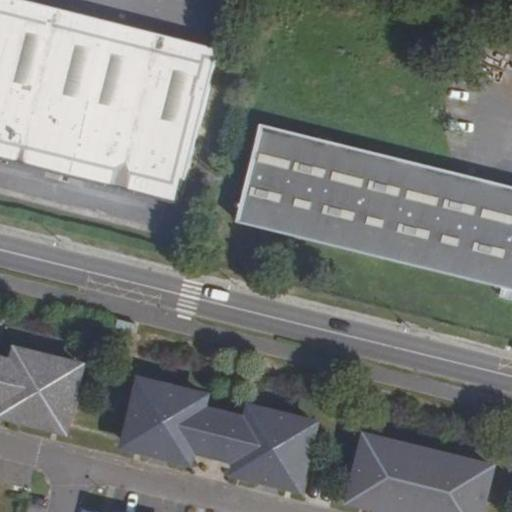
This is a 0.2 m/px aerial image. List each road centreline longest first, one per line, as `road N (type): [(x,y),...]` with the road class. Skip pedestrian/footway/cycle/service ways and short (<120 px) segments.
road 1 (secondary): [(511,377),(0,251)]
road 2 (unclassified): [(260,511),(71,465)]
